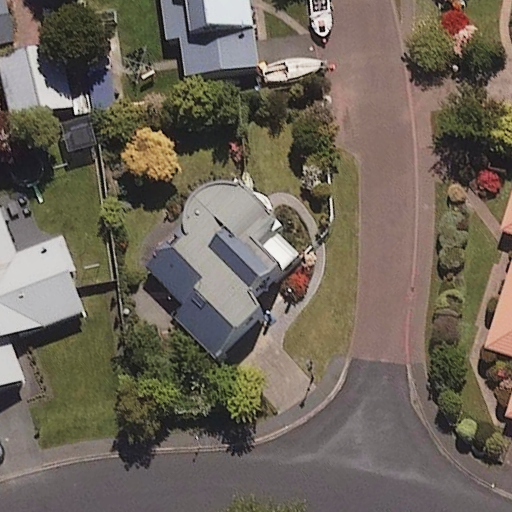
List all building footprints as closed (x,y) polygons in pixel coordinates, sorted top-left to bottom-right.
[(0,0),(0,50),(18,46),(7,0),(0,0)] [(252,0),(165,0),(170,44),(186,42),(190,82),(261,74),(252,0)] [(74,112),(60,52),(2,66),(16,125),(74,112)] [(310,257),(274,222),(266,204),(255,194),(241,189),(219,191),(201,203),(194,216),(191,230),(149,273),(190,314),(180,325),(222,367),(269,320),(258,309),(310,257)] [(21,262),(0,206),(0,397),(29,386),(14,345),(88,318),(62,247),(21,262)] [(511,220),(507,237),(511,238),(511,286),(491,354),(511,360),(511,421),(511,423),(511,220)]
